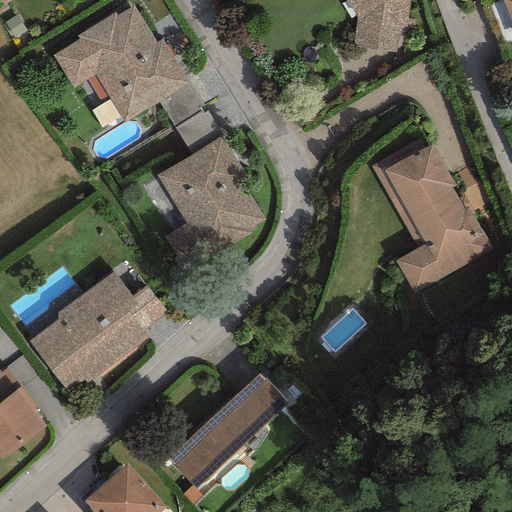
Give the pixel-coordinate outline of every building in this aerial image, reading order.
[(345,0),(357,17),(353,46),(396,53),(398,37),(401,37),(409,0),(345,0)] [(511,0),(501,0),(511,26),(511,0)] [(76,36),(78,40),(53,55),(72,88),(94,75),(123,123),(157,103),(189,83),(161,39),(156,42),(134,5),(116,16),(115,13),(76,36)] [(204,109),(189,83),(157,103),(174,129),(204,109)] [(221,136),(204,109),(174,129),(191,155),(219,138),(221,136)] [(422,137),(371,165),(418,248),(394,261),(413,294),(492,251),(471,213),(473,212),(464,195),(459,197),(430,144),(427,145),(422,137)] [(191,155),(156,175),(185,224),(163,237),(181,268),(266,219),(219,138),(191,155)] [(131,298),(111,272),(56,314),(59,317),(28,341),(68,393),(84,380),(87,384),(148,337),(143,331),(128,311),(136,304),(131,298)] [(146,286),(131,298),(136,304),(128,311),(143,331),(167,312),(146,286)] [(0,401),(20,386),(6,368),(1,372),(0,371),(0,401)] [(258,373),(167,458),(195,489),(287,404),(258,373)] [(36,407),(20,386),(0,401),(0,458),(1,461),(46,427),(32,410),(36,407)] [(160,511),(166,508),(126,464),(83,502),(92,511),(160,511)]
